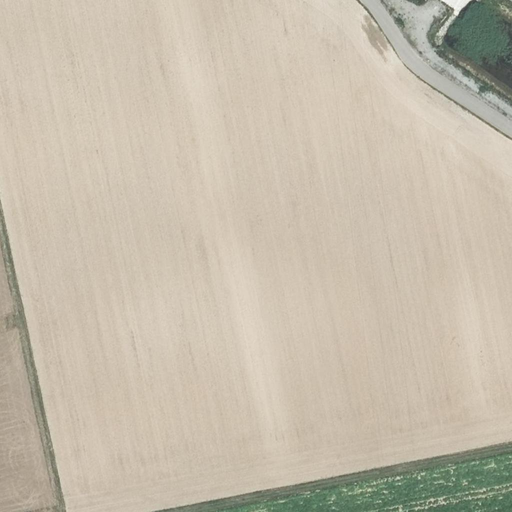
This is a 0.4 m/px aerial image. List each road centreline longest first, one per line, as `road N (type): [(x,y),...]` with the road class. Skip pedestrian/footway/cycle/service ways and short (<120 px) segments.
road 1 (track): [(175,511),(511,447)]
road 2 (track): [(61,511),(0,229)]
road 3 (track): [(364,0),(419,74),(511,139)]
